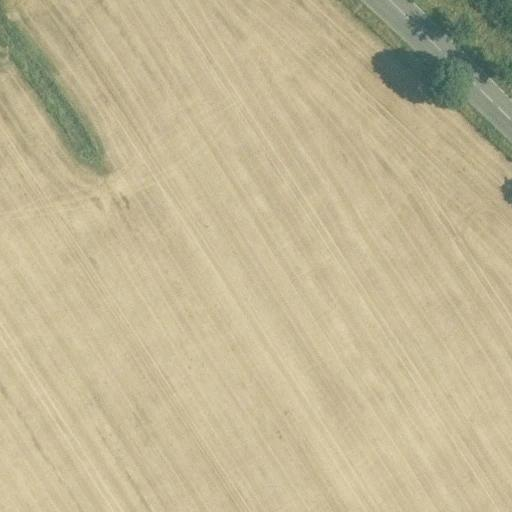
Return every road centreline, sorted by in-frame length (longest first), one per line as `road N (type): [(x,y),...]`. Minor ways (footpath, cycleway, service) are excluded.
road 1 (secondary): [(511,120),(388,0)]
road 2 (track): [(81,132),(0,23)]
